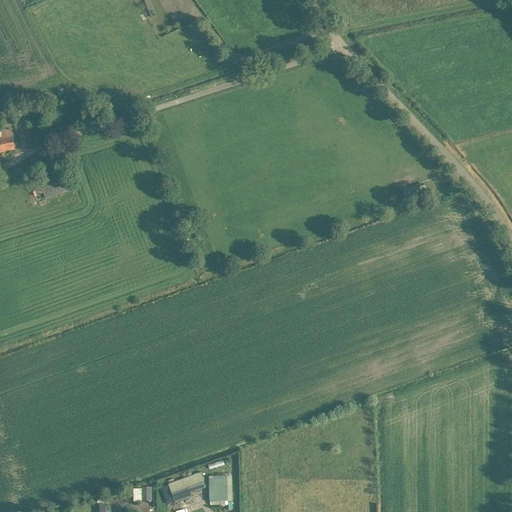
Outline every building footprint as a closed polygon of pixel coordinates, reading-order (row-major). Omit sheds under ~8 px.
[(15,105),(15,115),(34,116),(34,118),(42,118),(42,112),(29,111),(29,105),(15,105)] [(0,152),(15,149),(13,139),(10,129),(1,131),(2,133),(1,133),(0,130),(0,152)] [(65,172),(31,184),(35,196),(44,193),(46,198),(71,189),(65,172)] [(222,460),(208,465),(209,470),(224,465),(222,460)] [(169,485),(162,488),(167,504),(174,502),(175,504),(191,498),(189,492),(204,486),(200,474),(169,485)] [(231,475),(207,476),(208,502),(231,501),(231,475)] [(142,489),(142,501),(152,500),(152,487),(142,487),(142,489)] [(140,488),(132,488),(132,501),(140,501),(140,488)]
